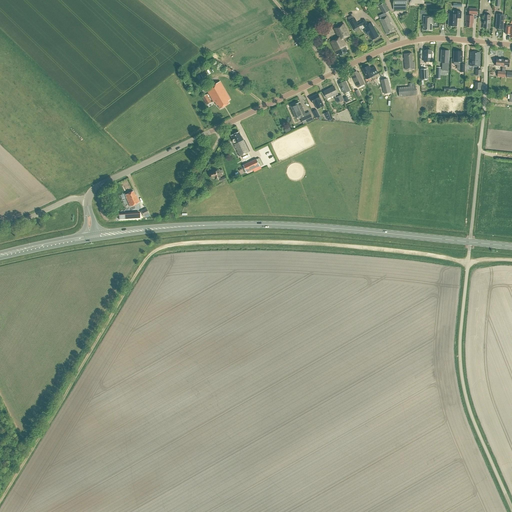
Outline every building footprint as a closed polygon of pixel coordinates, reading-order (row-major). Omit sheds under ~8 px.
[(392,0),(392,10),(406,10),(405,0),(392,0)] [(389,11),(384,3),(379,6),(384,14),(389,11)] [(469,14),(477,15),(478,8),(477,8),(477,5),(471,5),(471,8),(470,8),(469,14)] [(457,18),(461,18),(461,11),(454,11),(454,14),(449,14),(448,26),(457,26),(457,18)] [(379,20),(386,34),(393,31),(392,28),(393,28),(392,25),(391,25),(390,23),(391,22),(388,16),(379,20)] [(424,30),(432,31),(432,25),(431,25),(432,17),(423,17),(423,22),(424,22),(424,26),(423,25),(423,27),(424,27),(424,30)] [(369,34),(372,40),(379,37),(371,23),(368,25),(365,19),(357,23),(355,18),(348,22),(353,30),(363,24),(366,29),(364,30),(366,34),(367,33),(368,35),(369,34)] [(337,55),(339,54),(341,56),(347,53),(346,50),(347,50),(345,47),(346,46),(343,39),(350,36),(344,24),(336,28),(337,31),(338,31),(341,37),(331,42),(337,55)] [(425,51),(424,62),(431,62),(432,51),(431,51),(431,50),(426,50),(426,51),(425,51)] [(441,50),(441,63),(443,63),(444,63),(444,65),(443,64),(442,70),(448,70),(449,51),(441,50)] [(453,62),(454,62),(454,65),(460,65),(460,72),(465,72),(465,64),(462,64),(462,62),(462,51),(454,51),(453,62)] [(478,52),(471,52),(470,66),(480,67),(480,55),(478,55),(478,52)] [(404,54),(406,70),(415,69),(414,62),(413,62),(412,53),(404,54)] [(374,76),(378,74),(375,67),(370,69),(369,66),(363,69),(366,75),(365,76),(366,79),(374,76)] [(200,74),(204,79),(209,76),(206,71),(200,74)] [(359,73),(358,74),(357,72),(353,74),(354,76),(352,76),(358,88),(365,85),(359,73)] [(384,94),(390,92),(387,79),(381,80),(384,94)] [(345,81),(339,84),(344,94),(350,91),(345,81)] [(217,106),(218,105),(220,109),(230,103),(228,101),(231,100),(221,82),(206,89),(214,102),(217,106)] [(327,98),(334,95),(338,103),(344,100),(341,95),(339,96),(334,86),(331,88),(324,92),(327,98)] [(398,87),(399,96),(416,95),(416,86),(398,87)] [(207,94),(202,97),(207,105),(212,102),(207,94)] [(317,109),(324,106),(318,94),(310,97),(313,104),(314,103),(317,109)] [(296,118),(301,116),(302,118),(301,118),(303,124),(313,120),(310,114),(306,116),(305,114),(306,114),(302,104),(301,105),(300,103),(291,107),(296,118)] [(243,141),(239,132),(231,136),(236,144),(234,145),(240,157),(250,152),(244,140),(243,141)] [(243,165),(247,173),(260,167),(256,159),(243,165)] [(213,172),(210,173),(212,178),(215,177),(216,179),(220,178),(219,174),(223,173),(222,170),(219,171),(218,170),(213,171),(213,172)] [(135,194),(135,195),(133,191),(125,195),(126,197),(130,207),(139,203),(135,194)] [(146,208),(141,210),(143,216),(149,214),(146,208)]
